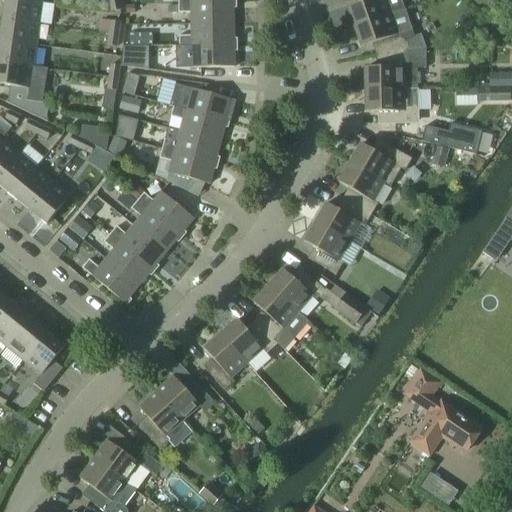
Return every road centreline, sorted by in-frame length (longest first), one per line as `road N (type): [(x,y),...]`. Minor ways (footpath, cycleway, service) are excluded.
road 1 (residential): [(140,349),(250,251),(313,144),(321,105),(317,62),(295,0)]
road 2 (residential): [(16,511),(78,417),(140,349)]
road 3 (residential): [(140,349),(0,232)]
